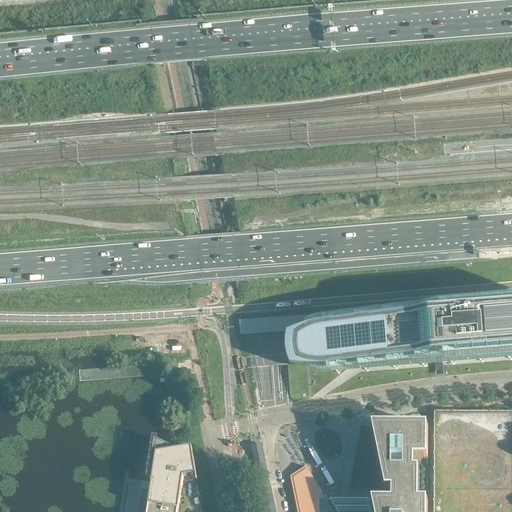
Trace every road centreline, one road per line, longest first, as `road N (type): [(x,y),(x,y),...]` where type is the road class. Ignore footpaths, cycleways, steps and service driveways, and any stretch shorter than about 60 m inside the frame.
road 1 (motorway): [(0,311),(511,266)]
road 2 (motorway): [(511,17),(0,61)]
road 3 (motorway): [(113,260),(511,229)]
road 4 (residential): [(260,423),(406,394),(511,384)]
road 5 (motorway): [(173,0),(0,18)]
road 6 (residential): [(230,511),(222,431),(227,422),(260,423)]
